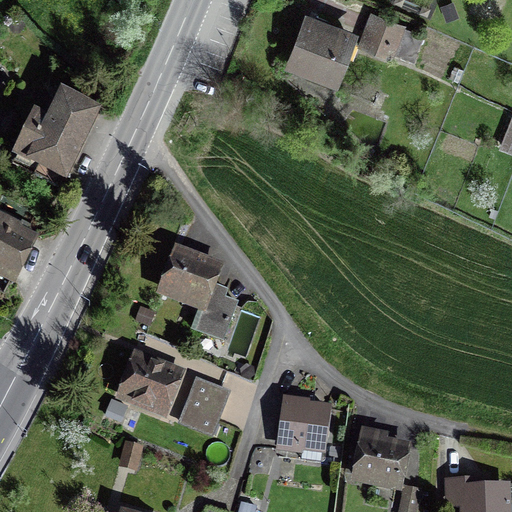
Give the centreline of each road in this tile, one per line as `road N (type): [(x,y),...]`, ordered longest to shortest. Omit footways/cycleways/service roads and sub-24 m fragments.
road 1 (residential): [(124,159),(193,194),(285,331),(329,375),(409,420),(496,439)]
road 2 (primary): [(0,400),(124,159)]
road 3 (primary): [(124,159),(192,0)]
